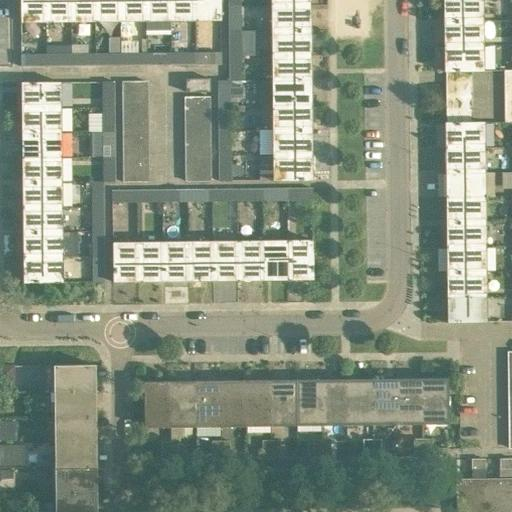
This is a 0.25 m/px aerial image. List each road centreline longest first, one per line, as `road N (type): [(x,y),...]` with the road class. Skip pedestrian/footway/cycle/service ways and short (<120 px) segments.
road 1 (residential): [(119,326),(360,323),(388,313),(399,283),(394,0)]
road 2 (residential): [(119,326),(121,511)]
road 3 (residential): [(0,320),(119,326)]
